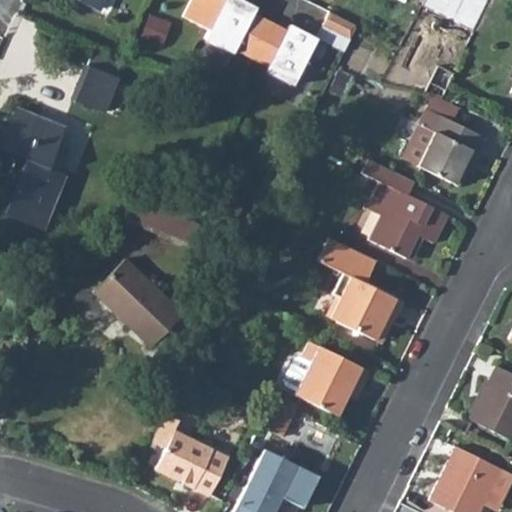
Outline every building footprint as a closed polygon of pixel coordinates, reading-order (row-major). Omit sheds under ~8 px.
[(74,0),(92,9),(96,0),(74,0)] [(239,2),(234,0),(191,0),(182,19),(208,32),(204,41),(232,55),(234,51),(247,58),(265,22),(236,8),(239,2)] [(424,0),(421,7),(423,9),(407,38),(425,47),(422,51),(434,58),(456,18),(424,0)] [(423,0),(424,0),(456,18),(466,0),(423,0)] [(329,13),(323,27),(343,37),(349,40),(355,27),(349,23),(329,13)] [(271,25),(253,61),(267,68),(265,72),(293,86),(315,40),(293,29),(290,35),(271,25)] [(85,53),(67,98),(96,110),(115,64),(85,53)] [(435,67),(423,93),(443,98),(448,88),(453,75),(435,67)] [(11,110),(0,137),(0,154),(16,161),(0,201),(0,213),(37,228),(58,177),(39,170),(56,127),(11,110)] [(407,161),(419,167),(434,134),(432,132),(440,116),(430,111),(407,161)] [(434,134),(419,167),(459,186),(468,167),(465,165),(471,152),(478,155),(486,137),(440,116),(432,132),(434,134)] [(414,181),(368,158),(361,173),(380,183),(367,209),(382,216),(369,241),(407,259),(418,236),(422,239),(434,244),(448,215),(407,195),(414,181)] [(196,210),(150,191),(123,219),(180,241),(196,210)] [(331,320),(377,342),(389,316),(398,319),(405,303),(364,283),(375,261),(355,251),(328,238),(317,262),(345,274),(334,295),(341,299),(331,320)] [(122,261),(92,294),(151,348),(181,315),(122,261)] [(311,364),(297,394),(296,395),(339,417),(354,384),(362,388),(370,373),(310,344),(303,359),(311,364)] [(288,388),(297,394),(311,364),(303,359),(301,358),(295,361),(285,381),(288,388)] [(511,441),(511,375),(496,367),(470,421),(511,441)] [(273,400),(264,426),(287,433),(295,407),(273,400)] [(174,431),(156,468),(193,487),(211,450),(174,431)] [(443,477),(430,502),(451,511),(481,511),(486,503),(498,508),(511,479),(511,474),(457,448),(443,477)] [(265,450),(233,511),(273,511),(282,496),(303,506),(317,476),(265,450)]
